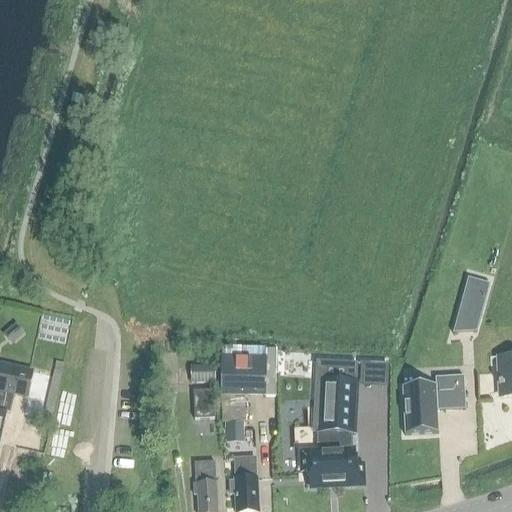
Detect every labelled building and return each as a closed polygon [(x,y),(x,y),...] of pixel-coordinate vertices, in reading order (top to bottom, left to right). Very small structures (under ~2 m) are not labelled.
[(458,314),(452,335),(475,334),(489,285),(467,280),(467,282),(472,284),(463,316),(458,314)] [(14,326),(5,333),(12,343),(22,335),(14,326)] [(511,358),(497,359),(498,360),(499,384),(497,384),(498,387),(499,387),(500,398),(499,398),(500,399),(511,398),(511,358)] [(221,363),(221,397),(222,397),(222,395),(264,396),(264,398),(265,398),(265,364),(221,363)] [(26,400),(32,373),(0,365),(0,430),(1,425),(3,425),(6,414),(9,414),(13,397),(26,400)] [(190,368),(190,384),(214,384),(214,367),(190,368)] [(465,410),(464,376),(448,377),(449,388),(436,389),(436,385),(402,386),(404,439),(438,437),(437,410),(463,409),(463,410),(465,410)] [(346,435),(352,436),(355,383),(322,381),(319,434),(320,434),(346,435)] [(214,420),(212,392),(192,393),(194,421),(214,420)] [(229,423),(230,443),(247,442),(246,423),(229,423)] [(316,434),(316,450),(318,450),(319,455),(301,455),(302,475),(309,475),(309,490),(327,489),(328,491),(329,491),(329,489),(335,489),(335,490),(337,490),(337,489),(361,488),(361,468),(354,469),(353,453),(346,454),(346,435),(320,434),(319,434),(316,434)] [(234,482),(235,511),(257,511),(255,458),(232,460),(234,482)] [(196,497),(197,511),(216,511),(215,484),(214,464),(193,465),(194,485),(193,485),(193,497),(196,497)]
